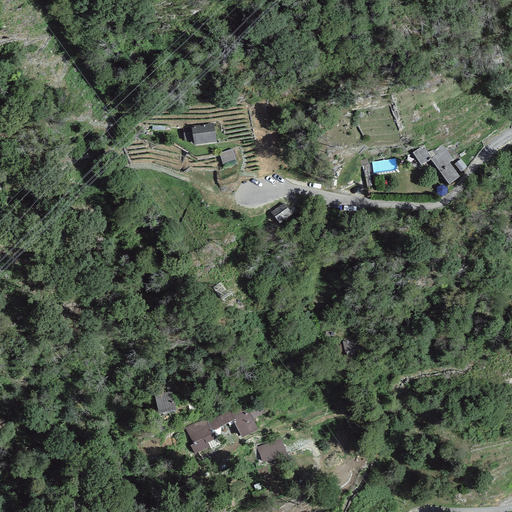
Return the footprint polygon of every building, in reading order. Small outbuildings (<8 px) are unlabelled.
[(190,128),(183,129),(184,140),(193,139),(194,145),(216,143),(214,123),(190,126),(190,128)] [(427,153),(423,147),(413,154),(421,166),(430,159),(448,185),(459,177),(450,163),(454,160),(443,144),(434,150),(433,149),(427,153)] [(232,149),(219,153),(223,164),(235,160),(232,149)] [(467,167),(460,159),(454,164),(461,172),(467,167)] [(293,215),(288,208),(274,217),(279,224),(293,215)] [(342,342),(344,352),(371,346),(369,336),(342,342)] [(162,384),(153,386),(159,415),(176,411),(172,391),(164,393),(162,384)] [(208,421),(213,431),(233,421),(242,438),(257,430),(252,419),(262,414),(257,404),(248,409),(246,405),(232,412),(230,409),(208,421)] [(213,431),(208,421),(206,417),(185,427),(194,444),(191,445),(195,453),(208,446),(206,443),(216,438),(213,431)] [(281,438),(257,447),(262,463),(287,454),(281,438)]
